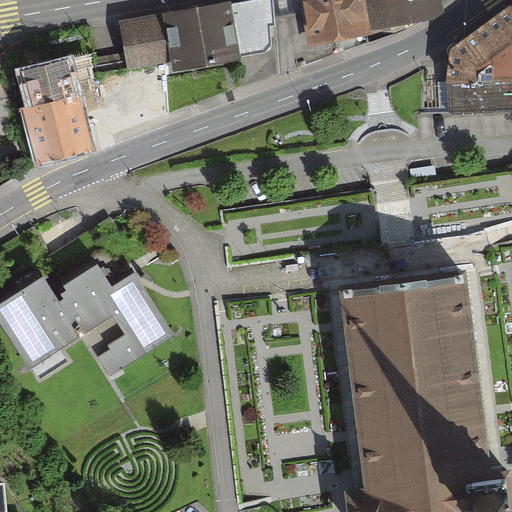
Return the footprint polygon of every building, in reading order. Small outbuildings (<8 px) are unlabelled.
[(379,26),(374,0),(306,0),(313,37),(379,26)] [(433,0),(374,0),(379,26),(436,16),(433,0)] [(237,2),(118,25),(126,65),(179,55),(181,68),(248,56),(237,2)] [(511,10),(450,51),(446,84),(448,113),(511,108),(511,82),(511,65),(511,10)] [(86,147),(75,101),(28,113),(39,158),(86,147)] [(45,280),(0,308),(0,316),(30,364),(113,312),(128,337),(112,347),(123,364),(169,335),(133,277),(111,290),(98,269),(55,296),(45,280)] [(511,511),(511,465),(483,469),(462,282),(342,295),(363,490),(348,492),(349,511),(511,511)]
